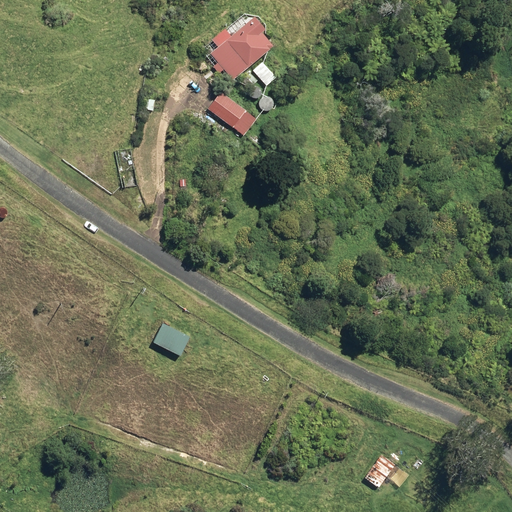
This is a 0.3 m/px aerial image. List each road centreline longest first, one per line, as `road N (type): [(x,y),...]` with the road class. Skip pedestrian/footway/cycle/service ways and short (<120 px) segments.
road 1 (unclassified): [(511,457),(431,405),(368,382),(98,218),(0,148)]
road 2 (unknown): [(163,258),(161,162),(181,111),(200,99)]
